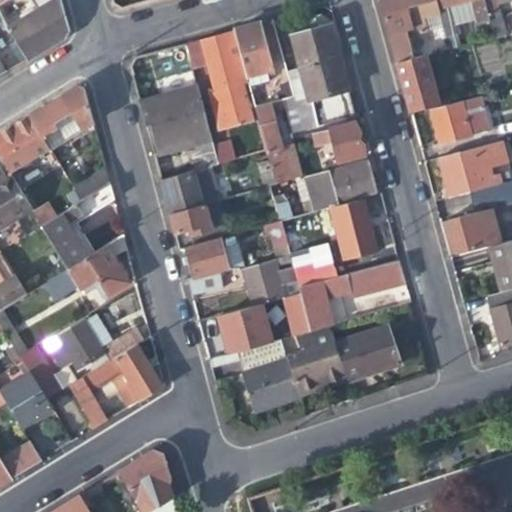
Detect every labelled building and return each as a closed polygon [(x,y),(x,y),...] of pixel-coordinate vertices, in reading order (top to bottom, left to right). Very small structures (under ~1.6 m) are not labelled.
[(59,0),(29,0),(35,9),(7,27),(26,59),(45,47),(60,38),(67,29),(59,0)] [(408,36),(442,27),(440,18),(434,0),(379,0),(404,89),(410,112),(437,105),(424,55),(413,57),(408,36)] [(481,37),(494,33),(485,0),(434,0),(440,18),(442,27),(445,38),(453,36),(445,8),(471,1),(481,37)] [(511,0),(485,0),(494,33),(504,30),(495,0),(511,0)] [(272,71),(260,23),(246,27),(233,30),(246,78),(272,71)] [(307,98),(345,87),(338,59),(329,24),(290,34),(296,57),(306,93),(307,98)] [(247,79),(246,78),(233,30),(214,36),(199,40),(213,89),(208,90),(219,129),(252,119),(242,81),(247,79)] [(283,61),(287,75),(292,96),(306,93),(296,57),(283,61)] [(454,70),(452,64),(446,66),(447,72),(454,70)] [(275,79),(272,71),(246,78),(247,79),(248,86),(275,79)] [(275,79),(277,88),(280,100),(283,99),(292,96),(287,75),(275,79)] [(195,143),(201,168),(211,165),(217,164),(212,146),(210,139),(196,83),(138,98),(144,117),(146,125),(150,124),(156,146),(158,154),(195,143)] [(79,130),(92,122),(82,89),(77,86),(51,101),(28,115),(41,136),(55,127),(52,122),(68,112),(79,130)] [(352,114),(345,87),(307,98),(306,93),(292,96),(283,99),(285,108),(291,131),(352,114)] [(251,95),(254,107),(280,100),(277,88),(251,95)] [(439,143),(488,130),(480,97),(431,111),(434,123),(439,143)] [(254,107),(266,154),(285,150),(282,138),(276,111),(285,108),(283,99),(280,100),(254,107)] [(48,148),(41,136),(28,115),(10,127),(0,132),(0,158),(9,172),(48,148)] [(358,135),(355,120),(323,128),(326,139),(332,163),(364,155),(358,135)] [(310,143),(326,139),(323,128),(308,134),(310,143)] [(449,196),(473,189),(500,182),(497,172),(490,174),(488,166),(506,161),(501,139),(438,156),(442,172),(449,196)] [(231,141),(212,146),(217,164),(236,158),(231,141)] [(303,178),(295,147),(285,150),(266,154),(269,164),(271,172),(274,185),(283,183),(290,181),(303,178)] [(306,215),(330,209),(362,199),(377,195),(372,175),(368,160),(303,178),(312,202),(304,204),(306,215)] [(259,175),(260,175),(271,172),(269,164),(257,167),(259,175)] [(220,200),(211,165),(201,168),(160,180),(164,195),(169,214),(205,204),(220,200)] [(71,186),(79,199),(108,181),(104,166),(71,186)] [(260,175),(263,188),(269,187),(274,185),(271,172),(260,175)] [(0,225),(30,207),(21,192),(11,176),(0,182),(0,225)] [(511,179),(473,189),(477,203),(502,200),(507,203),(511,202),(511,179)] [(83,216),(113,198),(108,181),(79,199),(80,201),(75,204),(81,213),(83,216)] [(259,198),(271,194),(269,187),(263,188),(253,191),(254,196),(257,195),(259,198)] [(285,207),(282,198),(273,201),(275,210),(285,207)] [(369,225),(362,199),(330,209),(344,261),(376,252),(369,225)] [(33,212),(42,225),(55,216),(46,203),(33,212)] [(68,222),(81,213),(75,204),(55,216),(42,225),(68,267),(81,260),(88,255),(77,237),(68,222)] [(187,235),(191,247),(215,240),(205,204),(169,214),(174,233),(186,230),(187,235)] [(96,226),(117,218),(112,206),(91,214),(96,226)] [(288,206),(285,207),(275,210),(279,221),(280,224),(293,220),(288,206)] [(500,243),(490,206),(444,218),(448,235),(454,256),(488,246),(500,243)] [(265,236),(274,260),(289,256),(280,224),(279,221),(243,232),(246,241),(265,236)] [(112,255),(126,247),(122,234),(88,255),(81,260),(68,267),(45,281),(56,299),(80,284),(85,293),(96,286),(104,297),(128,282),(117,264),(112,255)] [(230,266),(242,264),(237,236),(224,239),(230,266)] [(221,238),(215,240),(191,247),(184,249),(186,257),(193,280),(215,275),(230,271),(221,238)] [(511,239),(507,241),(500,243),(488,246),(495,270),(501,291),(511,287),(511,239)] [(325,246),(289,256),(298,290),(304,288),(323,282),(335,279),(325,246)] [(246,286),(252,305),(262,303),(279,298),(299,292),(298,290),(289,256),(274,260),(241,268),(246,286)] [(0,308),(2,307),(25,294),(2,258),(0,258),(0,273),(4,280),(0,282),(0,308)] [(398,261),(347,276),(352,292),(353,297),(404,284),(398,261)] [(218,287),(215,275),(193,280),(188,282),(191,294),(218,287)] [(327,298),(352,292),(347,276),(335,279),(323,282),(327,298)] [(327,298),(323,282),(304,288),(312,327),(332,321),(330,310),(327,298)] [(511,287),(501,291),(487,295),(495,323),(501,346),(511,342),(511,287)] [(279,298),(290,336),(310,331),(299,292),(279,298)] [(272,342),(262,303),(252,305),(217,315),(222,331),(228,354),(237,351),(272,342)] [(28,350),(2,307),(0,308),(0,323),(19,355),(28,350)] [(95,314),(85,320),(104,352),(104,353),(108,360),(114,356),(136,344),(142,340),(136,328),(112,342),(106,332),(95,314)] [(78,368),(104,353),(104,352),(85,320),(85,319),(58,336),(63,344),(51,351),(61,368),(73,361),(78,368)] [(344,382),(344,380),(332,343),(327,326),(310,331),(290,336),(278,340),(297,398),(320,390),(344,382)] [(385,326),(332,343),(344,380),(380,368),(397,363),(385,326)] [(273,406),(297,398),(278,340),(272,342),(237,351),(243,373),(241,374),(251,409),(264,404),(272,402),(273,406)] [(38,343),(28,350),(19,355),(31,374),(46,398),(65,387),(38,343)] [(139,400),(161,387),(148,365),(136,344),(114,356),(108,360),(82,376),(90,390),(123,371),(139,400)] [(217,372),(240,369),(237,353),(215,357),(217,372)] [(51,408),(46,398),(31,374),(0,393),(0,394),(4,402),(20,428),(36,418),(51,408)] [(83,409),(96,401),(90,390),(82,376),(69,384),(83,409)] [(107,419),(96,401),(83,409),(94,427),(107,419)] [(29,442),(0,459),(0,465),(9,480),(22,471),(39,461),(29,442)] [(136,498),(167,481),(170,477),(162,454),(152,449),(117,470),(136,498)] [(0,485),(9,480),(0,465),(0,485)] [(170,480),(136,498),(144,511),(159,504),(175,494),(170,480)] [(89,511),(78,494),(62,505),(50,511),(89,511)]
